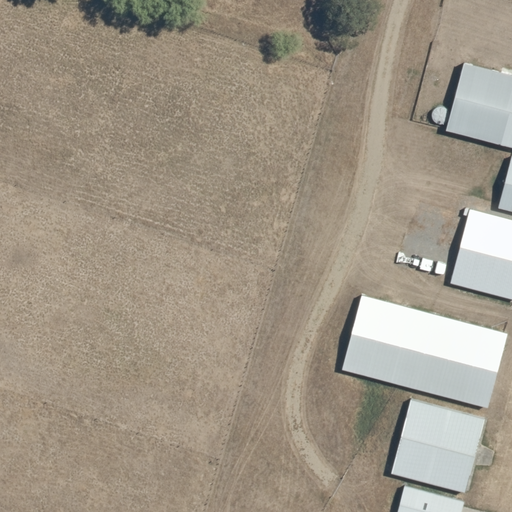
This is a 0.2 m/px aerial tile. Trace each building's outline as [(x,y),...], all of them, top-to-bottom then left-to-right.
[(448,129),(511,145),(511,74),(466,63),(448,129)] [(511,157),(500,208),(511,210),(511,157)] [(511,219),(467,208),(465,215),(470,216),(452,283),(511,298),(511,219)] [(509,333),(362,295),(343,369),(490,406),(509,333)] [(486,418),(412,399),(392,472),(466,492),(486,418)] [(461,511),(464,501),(406,486),(398,511),(461,511)]
